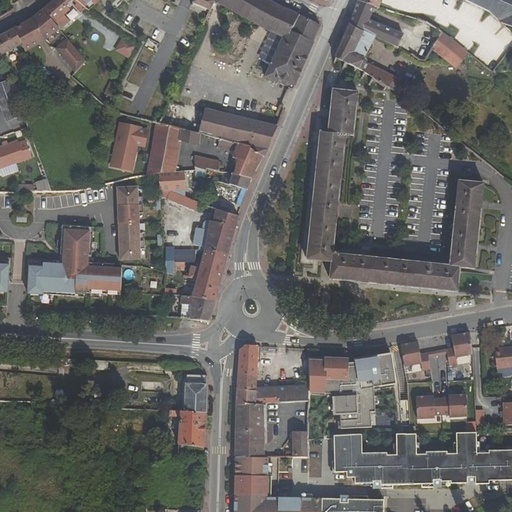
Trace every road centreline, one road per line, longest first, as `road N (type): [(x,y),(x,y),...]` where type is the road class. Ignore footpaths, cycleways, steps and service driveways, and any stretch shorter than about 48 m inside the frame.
road 1 (residential): [(335,17),(258,206),(245,248),(249,289)]
road 2 (residential): [(270,325),(341,338),(511,312)]
road 3 (residential): [(221,342),(0,336)]
road 4 (residential): [(221,342),(216,511)]
